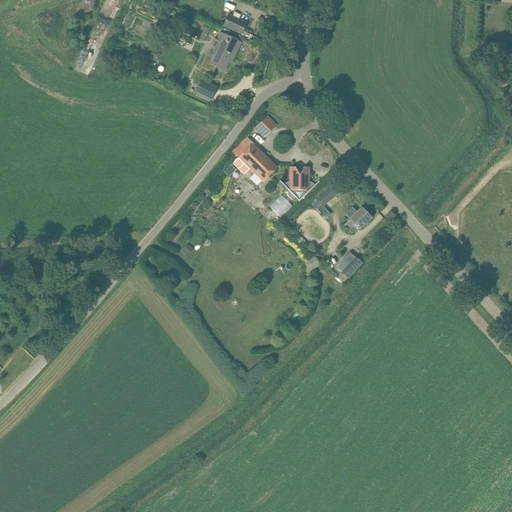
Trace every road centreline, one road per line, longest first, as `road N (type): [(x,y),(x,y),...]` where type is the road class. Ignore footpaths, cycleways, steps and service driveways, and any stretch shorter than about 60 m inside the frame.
road 1 (unclassified): [(0,404),(269,90),(304,80)]
road 2 (track): [(409,218),(265,383),(96,511)]
road 3 (unclassified): [(511,331),(344,150),(304,80)]
road 4 (track): [(426,236),(511,134)]
